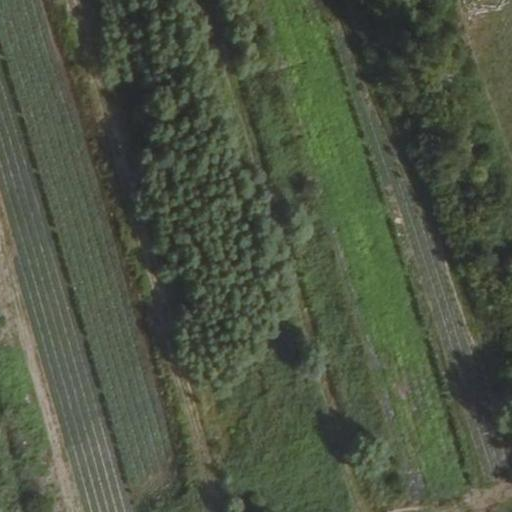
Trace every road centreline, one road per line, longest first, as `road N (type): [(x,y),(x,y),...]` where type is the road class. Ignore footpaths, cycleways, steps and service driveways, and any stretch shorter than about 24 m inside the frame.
road 1 (track): [(210,0),(368,511)]
road 2 (track): [(80,511),(0,227)]
